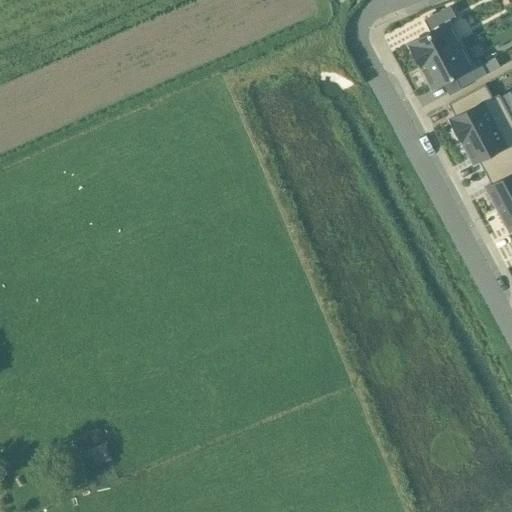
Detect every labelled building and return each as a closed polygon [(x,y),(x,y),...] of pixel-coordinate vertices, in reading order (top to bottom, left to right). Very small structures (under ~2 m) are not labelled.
[(432,34),(411,46),(422,68),(461,47),(450,26),(459,22),(452,8),(425,23),(432,34)] [(461,47),(422,68),(434,90),(455,79),(462,90),(488,76),(481,63),(472,68),(461,47)] [(453,115),(446,119),(451,128),(454,127),(462,141),(462,142),(502,121),(492,102),(494,100),(486,85),(448,105),(453,115)] [(462,141),(459,143),(461,146),(461,145),(473,166),(479,163),(484,174),(511,158),(511,139),(502,121),(462,142),(462,141)] [(490,184),(484,188),(496,211),(511,202),(511,158),(484,174),(490,184)] [(511,202),(496,211),(509,235),(511,232),(511,202)] [(74,454),(80,470),(110,460),(104,443),(74,454)]
